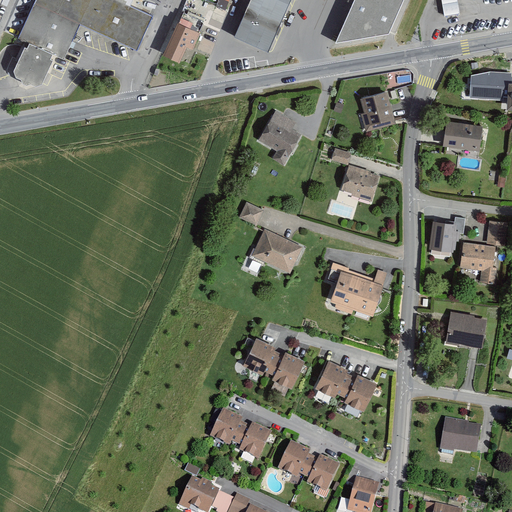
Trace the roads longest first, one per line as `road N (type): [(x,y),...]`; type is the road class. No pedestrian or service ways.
road 1 (tertiary): [(0,126),(431,52)]
road 2 (residential): [(395,473),(233,399)]
road 3 (residential): [(431,52),(412,124),(410,198)]
road 4 (residential): [(267,213),(410,253)]
road 5 (residential): [(404,367),(269,326)]
